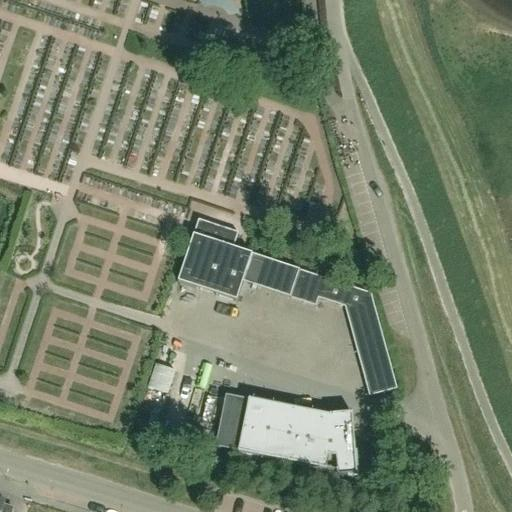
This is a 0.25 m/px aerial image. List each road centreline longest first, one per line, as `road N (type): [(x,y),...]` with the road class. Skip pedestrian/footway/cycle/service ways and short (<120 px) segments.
road 1 (unclassified): [(332,0),(352,118),(453,451),(462,511)]
road 2 (unclassified): [(156,511),(0,464)]
